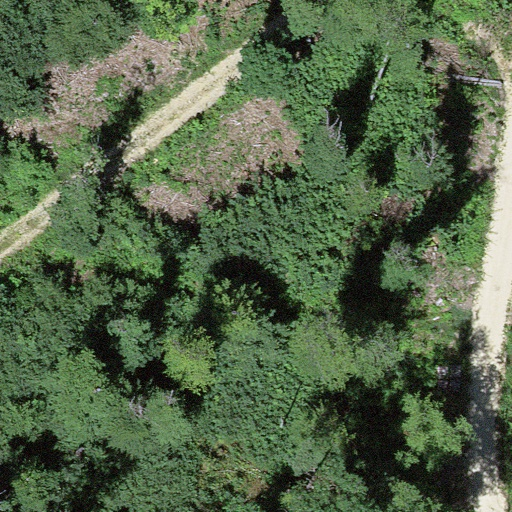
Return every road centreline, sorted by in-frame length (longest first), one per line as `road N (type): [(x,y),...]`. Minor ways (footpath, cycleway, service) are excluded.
road 1 (track): [(306,0),(0,241)]
road 2 (track): [(492,511),(475,440),(511,169)]
